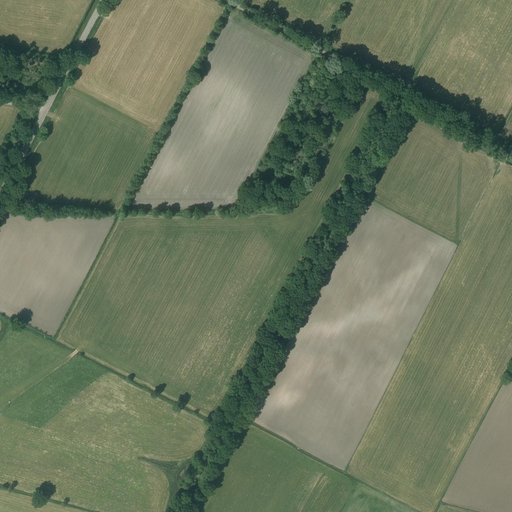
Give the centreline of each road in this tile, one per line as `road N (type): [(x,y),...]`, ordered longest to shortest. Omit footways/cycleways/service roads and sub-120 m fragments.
road 1 (track): [(180,511),(394,105)]
road 2 (track): [(511,150),(224,0)]
road 3 (tertiary): [(0,194),(102,0)]
